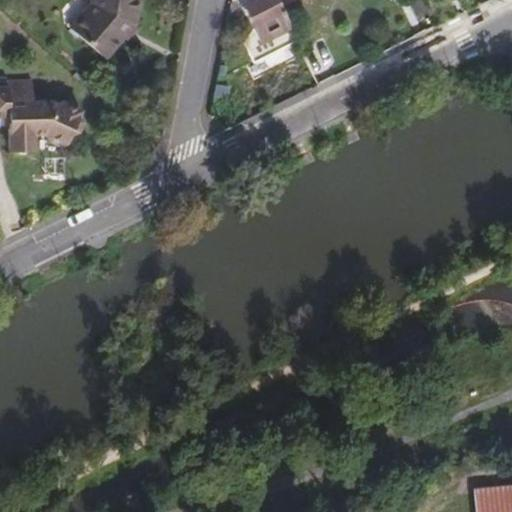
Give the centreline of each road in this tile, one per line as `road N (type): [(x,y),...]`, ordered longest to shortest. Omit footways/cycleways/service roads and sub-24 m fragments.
road 1 (residential): [(167,185),(507,17)]
road 2 (residential): [(167,185),(203,0)]
road 3 (residential): [(0,267),(167,185)]
